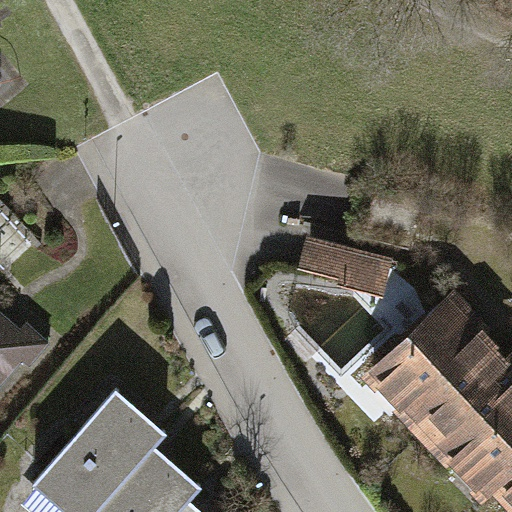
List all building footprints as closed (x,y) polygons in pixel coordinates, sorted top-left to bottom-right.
[(359,264),(379,269),(382,256),(317,239),(310,266),(355,278),(359,264)] [(481,334),(446,297),(427,315),(433,320),(377,372),(380,376),(370,385),(397,413),(407,404),(433,431),(503,366),(489,351),(483,357),(471,345),(481,334)] [(0,379),(20,356),(30,364),(49,342),(26,322),(9,342),(0,334),(0,379)] [(511,356),(503,366),(433,431),(462,463),(466,459),(479,459),(498,479),(511,465),(511,356)] [(35,479),(71,511),(91,511),(153,443),(164,431),(115,388),(35,479)] [(174,511),(187,498),(199,484),(153,443),(91,511),(174,511)] [(511,465),(498,479),(511,493),(511,465)] [(203,511),(187,498),(174,511),(203,511)]
